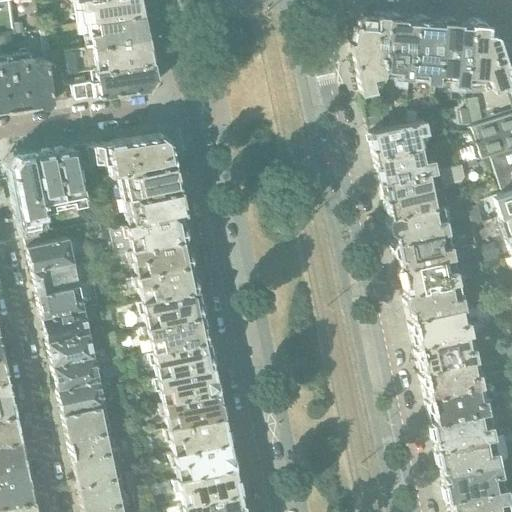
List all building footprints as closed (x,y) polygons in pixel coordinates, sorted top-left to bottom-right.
[(138,15),(134,0),(73,0),(75,10),(80,9),(82,23),(85,23),(138,15)] [(407,76),(411,20),(400,19),(397,14),(387,14),(384,18),(379,75),(379,74),(394,75),(393,86),(397,89),(406,90),(407,76)] [(143,39),(138,15),(85,23),(87,35),(81,36),(82,46),(83,48),(143,39)] [(433,82),(439,22),(428,21),(425,17),(415,16),(411,20),(407,76),(422,77),(421,81),(433,82)] [(379,75),(384,18),(372,17),(364,17),(360,19),(357,22),(354,24),(352,27),(351,30),(350,34),(349,38),(350,42),(347,43),(347,48),(348,52),(356,93),(369,90),(367,78),(379,75)] [(448,92),(460,93),(466,24),(455,23),(452,19),(443,18),(439,22),(433,82),(434,82),(434,78),(449,80),(449,81),(448,92)] [(466,24),(460,93),(463,93),(484,91),(507,83),(490,31),(483,31),(483,25),(479,21),(470,20),(466,24)] [(41,52),(48,51),(44,27),(37,29),(41,52)] [(0,109),(13,107),(1,36),(0,35),(0,109)] [(50,102),(47,76),(44,76),(42,60),(42,58),(27,60),(26,55),(26,51),(9,54),(7,45),(9,45),(7,35),(1,36),(13,107),(50,102)] [(148,63),(143,39),(83,48),(82,46),(48,51),(41,52),(42,58),(42,60),(46,59),(47,62),(62,60),(64,74),(91,69),(91,72),(148,63)] [(148,63),(91,72),(93,81),(88,82),(69,84),(71,99),(144,88),(151,78),(148,63)] [(47,76),(50,102),(64,100),(60,73),(47,76)] [(466,111),(466,109),(458,111),(461,125),(469,123),(468,120),(466,111)] [(478,109),(466,111),(468,120),(469,123),(480,120),(478,109)] [(473,143),(511,131),(511,113),(469,127),(464,129),(468,143),(473,142),(473,143)] [(380,124),(380,115),(363,118),(365,127),(380,124)] [(371,158),(420,147),(418,136),(424,135),(420,119),(402,123),(365,132),(371,158)] [(511,148),(511,131),(473,143),(465,146),(450,150),(453,165),(458,164),(458,165),(461,165),(461,163),(478,157),(478,159),(486,157),(511,148)] [(114,174),(169,163),(164,141),(155,135),(85,145),(88,164),(103,161),(106,176),(114,174)] [(88,164),(85,145),(66,148),(71,173),(76,172),(88,169),(88,164)] [(371,158),(376,183),(424,173),(431,171),(429,161),(423,162),(420,147),(371,158)] [(82,204),(76,172),(71,173),(66,148),(27,153),(40,213),(82,204)] [(511,185),(511,148),(486,157),(497,190),(511,185)] [(40,213),(27,153),(12,156),(5,165),(28,270),(69,261),(64,237),(47,241),(44,229),(47,228),(44,217),(41,218),(40,213)] [(174,187),(169,163),(114,174),(119,199),(174,187)] [(386,218),(439,206),(444,205),(441,189),(442,189),(445,184),(457,182),(461,176),(460,172),(458,165),(458,164),(453,165),(433,169),(436,181),(427,183),(424,173),(376,183),(378,191),(381,193),(383,202),(381,205),(381,209),(383,213),(386,215),(386,218)] [(179,214),(174,187),(119,199),(124,224),(175,214),(179,214)] [(501,215),(511,211),(511,190),(495,196),(501,215)] [(390,234),(392,243),(447,230),(445,218),(441,219),(439,206),(386,218),(384,222),(386,231),(390,234)] [(475,206),(470,207),(473,219),(478,217),(476,212),(475,206)] [(470,207),(464,209),(466,215),(468,220),(473,219),(470,207)] [(511,255),(511,211),(501,215),(497,216),(507,249),(510,257),(511,255)] [(127,250),(180,239),(184,235),(182,225),(177,223),(175,214),(124,224),(119,226),(121,238),(124,237),(127,250)] [(96,221),(98,230),(109,228),(107,217),(96,219),(96,221)] [(473,219),(468,220),(470,226),(475,225),(480,223),(478,217),(473,219)] [(98,230),(96,221),(81,225),(83,233),(98,230)] [(398,268),(452,255),(450,243),(447,244),(444,232),(447,231),(447,230),(392,243),(389,247),(391,256),(396,259),(398,268)] [(129,262),(132,276),(186,265),(189,260),(187,251),(182,248),(180,239),(127,250),(122,251),(124,263),(129,262)] [(497,259),(492,243),(477,247),(482,263),(497,259)] [(475,251),(474,245),(461,248),(462,254),(475,251)] [(94,258),(93,250),(85,251),(87,257),(87,259),(94,258)] [(403,294),(458,281),(455,269),(452,270),(449,257),(453,256),(452,255),(398,268),(395,273),(397,281),(401,285),(403,294)] [(33,295),(74,285),(91,282),(89,271),(72,274),(69,261),(28,270),(33,295)] [(137,301),(191,290),(194,286),(192,276),(188,274),(186,265),(132,276),(127,277),(130,290),(134,289),(137,301)] [(407,310),(409,320),(464,307),(461,294),(457,295),(455,283),(458,282),(458,281),(403,294),(400,298),(402,307),(407,310)] [(107,294),(104,282),(93,285),(95,296),(107,294)] [(79,309),(74,285),(33,295),(38,318),(79,309)] [(142,327),(197,316),(200,311),(198,302),(193,299),(191,290),(137,301),(137,303),(133,304),(135,316),(140,315),(142,327)] [(414,345),(479,330),(477,322),(471,323),(472,327),(470,328),(468,320),(464,321),(460,308),(464,307),(409,320),(406,323),(408,333),(412,335),(411,337),(412,344),(414,345)] [(84,332),(79,309),(38,318),(43,341),(84,332)] [(145,340),(148,353),(202,341),(205,337),(203,327),(198,324),(197,316),(142,327),(138,328),(141,341),(145,340)] [(417,370),(420,371),(471,359),(484,356),(482,348),(476,349),(477,353),(475,353),(473,346),(468,347),(466,334),(479,331),(479,330),(414,345),(411,349),(413,359),(418,361),(416,363),(417,370)] [(89,356),(84,332),(43,341),(48,365),(89,356)] [(153,377),(207,366),(211,362),(209,353),(204,350),(202,341),(148,353),(143,353),(146,366),(150,365),(153,377)] [(94,380),(89,356),(48,365),(53,389),(94,380)] [(509,378),(507,370),(501,372),(500,371),(482,375),(483,379),(481,380),(480,378),(478,370),(474,371),(471,359),(420,371),(417,375),(419,385),(423,387),(422,389),(423,396),(426,397),(477,386),(490,382),(502,380),(509,378)] [(207,366),(153,377),(149,379),(151,391),(156,391),(159,404),(213,392),(216,388),(214,378),(209,375),(207,366)] [(110,367),(100,369),(102,379),(112,376),(110,367)] [(0,415),(9,414),(2,379),(0,379),(0,415)] [(99,404),(94,380),(53,389),(58,412),(99,404)] [(427,415),(429,422),(481,411),(495,408),(504,406),(502,397),(493,399),(493,400),(488,401),(483,399),(483,397),(480,398),(477,386),(426,397),(422,401),(424,411),(429,413),(427,415)] [(119,398),(117,390),(108,392),(111,400),(119,398)] [(164,428),(218,417),(221,413),(219,403),(215,401),(213,392),(159,404),(154,405),(157,416),(161,415),(164,428)] [(58,412),(67,456),(82,453),(81,448),(90,447),(89,440),(106,437),(105,431),(108,431),(105,420),(103,420),(99,404),(58,412)] [(487,437),(481,411),(429,422),(427,422),(433,449),(487,437)] [(0,440),(15,438),(9,414),(0,415),(0,440)] [(167,440),(170,454),(224,443),(227,438),(225,429),(220,426),(218,417),(164,428),(160,429),(162,440),(167,440)] [(73,483),(115,475),(111,459),(115,458),(112,448),(109,449),(106,437),(89,440),(90,447),(81,448),(82,453),(67,456),(73,483)] [(492,463),(487,437),(433,449),(438,475),(492,463)] [(0,467),(20,463),(15,438),(0,440),(0,467)] [(175,479),(229,468),(232,464),(230,454),(225,451),(224,443),(170,454),(165,455),(166,459),(168,465),(172,464),(175,479)] [(0,505),(28,500),(20,463),(0,467),(0,505)] [(497,488),(492,463),(438,475),(443,501),(446,501),(498,489),(497,488)] [(181,505),(234,493),(237,488),(236,480),(231,477),(229,468),(175,479),(170,481),(173,492),(178,491),(181,505)] [(137,490),(132,472),(123,474),(128,492),(137,490)] [(104,511),(104,509),(117,507),(117,503),(123,501),(121,491),(118,492),(115,475),(73,483),(79,511),(104,511)] [(506,511),(502,488),(501,487),(497,488),(498,489),(446,501),(448,509),(446,511),(506,511)] [(241,511),(242,510),(240,506),(236,503),(234,493),(181,505),(176,507),(177,511),(241,511)] [(30,511),(28,500),(0,505),(0,511),(30,511)] [(147,511),(149,511),(147,500),(139,502),(140,511),(147,511)]
